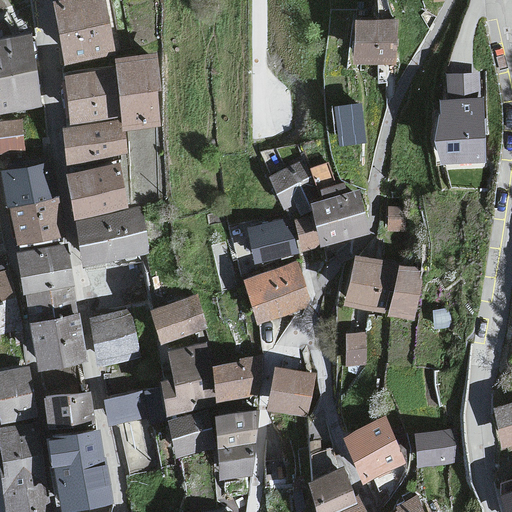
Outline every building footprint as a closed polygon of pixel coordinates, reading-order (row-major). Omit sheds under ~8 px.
[(101,0),(52,0),(51,0),(62,58),(111,49),(101,0)] [(397,19),(353,17),(351,62),(395,64),(397,19)] [(0,104),(35,102),(29,36),(0,37),(0,104)] [(154,52),(112,58),(120,127),(163,122),(154,52)] [(103,69),(59,75),(66,121),(110,115),(103,69)] [(481,157),(478,70),(445,71),(445,92),(436,93),(438,159),(481,157)] [(363,93),(335,94),(337,134),(365,133),(363,93)] [(19,120),(0,121),(0,148),(21,148),(19,120)] [(120,127),(66,129),(69,159),(124,155),(120,127)] [(52,161),(2,170),(14,240),(64,232),(52,161)] [(121,161),(70,170),(77,211),(128,202),(121,161)] [(358,192),(347,195),(342,184),(338,186),(328,162),(311,168),(318,192),(303,162),(272,178),(286,207),(295,203),(302,219),(298,221),(304,249),(366,231),(358,192)] [(389,206),(388,226),(404,227),(405,207),(389,206)] [(137,211),(77,222),(85,264),(145,253),(137,211)] [(287,219),(249,229),(257,260),(295,250),(287,219)] [(64,249),(21,257),(41,367),(84,359),(64,249)] [(420,271),(357,258),(348,303),(411,316),(420,271)] [(296,266),(247,282),(260,319),(309,302),(296,266)] [(7,272),(0,273),(0,328),(18,324),(7,272)] [(194,299),(155,313),(165,340),(204,326),(194,299)] [(126,310),(90,317),(101,366),(137,359),(126,310)] [(364,333),(347,333),(346,360),(363,361),(364,333)] [(202,344),(163,349),(171,405),(209,399),(202,344)] [(252,359),(212,364),(217,398),(256,393),(252,359)] [(313,373),(279,366),(272,403),(306,410),(313,373)] [(28,369),(0,374),(0,409),(2,421),(37,414),(28,369)] [(142,392),(108,401),(113,423),(148,414),(142,392)] [(89,395),(48,400),(52,426),(92,420),(89,395)] [(511,401),(490,406),(499,446),(511,443),(511,401)] [(258,409),(216,411),(216,440),(255,439),(258,409)] [(201,411),(166,418),(173,453),(208,446),(201,411)] [(383,414),(347,428),(365,476),(402,462),(383,414)] [(49,511),(38,423),(0,429),(0,437),(2,450),(0,450),(0,477),(4,511),(49,511)] [(98,430),(52,438),(65,510),(111,502),(98,430)] [(452,430),(413,433),(416,467),(455,463),(452,430)] [(255,439),(216,440),(218,468),(251,466),(255,439)] [(268,474),(287,475),(289,456),(269,455),(268,474)] [(339,466),(305,476),(316,510),(320,509),(354,498),(339,466)] [(511,511),(511,486),(498,490),(503,511),(511,511)] [(423,511),(415,494),(379,511),(423,511)] [(321,511),(361,511),(354,498),(320,509),(321,511)]
